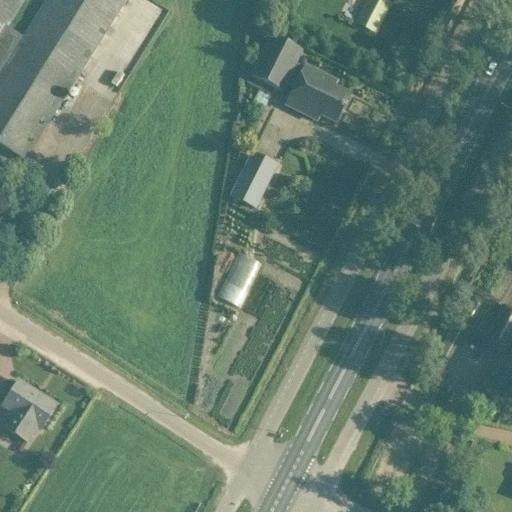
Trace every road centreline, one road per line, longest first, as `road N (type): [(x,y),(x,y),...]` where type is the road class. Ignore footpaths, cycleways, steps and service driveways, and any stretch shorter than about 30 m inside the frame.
road 1 (unclassified): [(247,469),(486,0)]
road 2 (primary): [(285,487),(511,45)]
road 3 (unclassified): [(320,500),(511,121)]
road 4 (unclassified): [(247,469),(0,322)]
